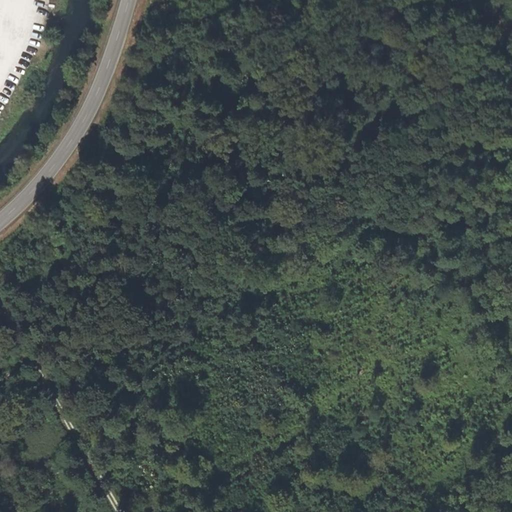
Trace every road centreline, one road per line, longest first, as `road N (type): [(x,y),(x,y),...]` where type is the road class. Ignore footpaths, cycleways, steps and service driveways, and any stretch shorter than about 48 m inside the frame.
road 1 (tertiary): [(129,0),(90,111),(0,221)]
road 2 (track): [(119,511),(0,303)]
